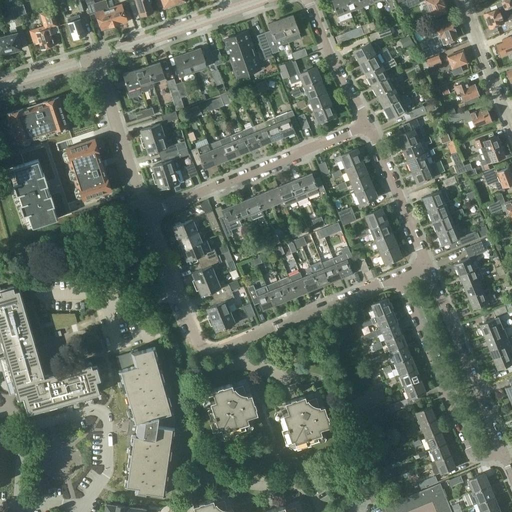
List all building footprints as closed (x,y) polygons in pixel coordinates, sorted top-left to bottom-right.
[(77,0),(80,11),(86,9),(83,0),(77,0)] [(114,25),(106,1),(105,0),(101,0),(96,2),(95,0),(85,0),(88,8),(87,8),(89,15),(95,13),(101,29),(114,25)] [(111,0),(108,0),(106,1),(114,25),(127,21),(121,3),(114,5),(111,0)] [(134,0),(140,16),(152,12),(149,2),(150,1),(149,0),(134,0)] [(174,5),(172,0),(161,0),(164,8),(174,5)] [(349,11),(344,0),(331,0),(338,16),(349,11)] [(358,0),(344,0),(349,11),(361,7),(358,0)] [(372,0),(373,2),(378,0),(386,0),(391,11),(398,9),(395,0),(372,0)] [(445,5),(442,0),(425,0),(427,4),(421,6),(424,13),(429,11),(430,11),(432,17),(447,11),(445,5)] [(497,8),(484,13),(487,20),(486,22),(487,25),(489,26),(490,27),(503,22),(500,16),(506,13),(505,9),(511,6),(511,0),(505,0),(501,2),(503,7),(497,9),(497,8)] [(16,22),(17,26),(23,25),(17,6),(11,8),(15,22),(16,22)] [(41,13),(45,25),(30,30),(34,44),(40,42),(42,48),(43,48),(45,49),(48,48),(49,46),(54,44),(51,34),(52,34),(50,28),(58,26),(53,9),(41,13)] [(66,18),(68,22),(67,22),(72,39),(85,34),(82,27),(83,26),(81,18),(80,18),(78,14),(66,18)] [(301,37),(292,14),(280,19),(288,42),(301,37)] [(268,23),(270,30),(265,32),(270,46),(272,53),(279,50),(277,46),(288,42),(280,19),(268,23)] [(448,41),(447,38),(455,35),(454,32),(455,31),(453,26),(454,25),(453,22),(451,21),(436,27),(439,35),(427,40),(432,53),(430,54),(431,57),(444,52),(441,44),(448,41)] [(10,26),(11,33),(5,35),(9,52),(22,49),(17,28),(16,29),(16,27),(17,26),(16,22),(15,22),(10,23),(11,26),(10,26)] [(360,26),(360,27),(355,29),(358,36),(363,34),(371,31),(370,30),(368,24),(368,23),(360,26)] [(391,27),(367,35),(369,42),(371,40),(372,41),(373,41),(379,38),(395,32),(393,26),(391,27)] [(358,36),(355,29),(344,33),(347,40),(358,36)] [(235,35),(248,73),(259,69),(257,61),(255,62),(250,48),(252,48),(246,31),(235,35)] [(270,46),(265,32),(256,35),(261,49),(262,49),(265,59),(273,57),(269,47),(270,46)] [(0,54),(9,52),(5,35),(0,36),(0,54)] [(235,35),(223,39),(237,77),(248,73),(235,35)] [(503,42),(496,45),(497,47),(497,48),(498,52),(499,52),(500,55),(511,49),(511,35),(502,39),(503,42)] [(401,40),(404,47),(411,43),(407,36),(401,40)] [(373,41),(372,41),(371,40),(369,42),(352,51),(359,62),(381,50),(378,45),(376,44),(375,45),(373,41)] [(200,47),(186,52),(192,71),(207,66),(200,47)] [(215,66),(223,63),(218,48),(210,51),(215,66)] [(295,59),(307,55),(304,48),(292,53),(295,59)] [(381,50),(359,62),(365,73),(387,61),(381,50)] [(447,56),(454,74),(462,71),(459,65),(467,62),(466,61),(467,59),(466,56),(465,56),(462,50),(447,56)] [(192,71),(186,52),(173,57),(180,76),(192,71)] [(428,66),(441,61),(438,55),(425,60),(428,66)] [(387,61),(365,73),(371,84),(386,76),(383,71),(396,64),(393,58),(392,58),(387,61)] [(297,66),(295,59),(277,66),(280,72),(297,66)] [(159,62),(146,66),(152,82),(164,79),(159,62)] [(152,82),(146,66),(134,70),(141,92),(141,91),(142,91),(144,92),(148,91),(148,89),(153,87),(152,82)] [(297,66),(280,72),(282,79),(291,75),(294,81),(301,79),(304,86),(320,79),(315,66),(300,72),(297,66)] [(217,69),(210,72),(216,86),(223,83),(217,69)] [(134,70),(122,73),(129,96),(140,93),(140,94),(140,93),(140,92),(141,92),(134,70)] [(386,76),(371,84),(377,95),(392,87),(397,84),(391,73),(386,76)] [(181,97),(176,84),(174,78),(167,81),(177,111),(184,108),(181,97)] [(325,91),(320,79),(304,86),(309,98),(325,91)] [(176,84),(181,97),(188,95),(183,81),(176,84)] [(458,93),(460,92),(465,105),(479,99),(477,95),(478,94),(477,93),(478,92),(479,90),(478,87),(476,86),(475,86),(474,85),(468,87),(466,81),(455,86),(458,93)] [(392,87),(377,95),(383,107),(398,98),(392,87)] [(291,91),(293,96),(301,93),(299,88),(291,91)] [(330,103),(325,91),(309,98),(313,110),(330,103)] [(383,107),(389,118),(405,110),(403,106),(411,101),(408,96),(407,96),(406,94),(398,98),(383,107)] [(106,175),(99,154),(100,154),(95,140),(96,139),(93,131),(72,138),(59,97),(43,102),(23,109),(23,108),(7,114),(24,164),(4,171),(23,230),(72,214),(69,204),(111,190),(106,174),(106,175)] [(296,103),(298,108),(306,105),(303,100),(296,103)] [(330,103),(313,110),(319,122),(335,115),(330,103)] [(193,107),(196,115),(202,113),(198,105),(193,107)] [(426,111),(424,106),(423,105),(411,111),(414,117),(426,111)] [(145,109),(148,117),(154,115),(151,107),(145,109)] [(475,127),(490,121),(490,119),(491,119),(489,113),(488,114),(485,108),(476,112),(475,111),(469,114),(467,109),(447,117),(450,123),(464,118),(466,122),(472,119),(475,127)] [(148,117),(145,109),(135,113),(137,120),(148,117)] [(292,110),(275,117),(283,137),(294,132),(292,127),(298,124),(292,110)] [(175,111),(160,116),(163,124),(177,119),(175,111)] [(303,114),(297,116),(302,129),(308,126),(303,114)] [(283,137),(275,117),(263,122),(271,141),(283,137)] [(397,136),(402,148),(418,141),(423,138),(421,139),(422,137),(422,136),(421,134),(420,131),(419,130),(418,129),(417,128),(418,127),(415,119),(399,126),(402,133),(397,136)] [(271,141),(263,122),(252,126),(260,146),(271,141)] [(144,142),(163,136),(159,124),(140,130),(144,142)] [(252,126),(241,131),(249,150),(260,146),(252,126)] [(241,131),(230,135),(238,155),(249,150),(241,131)] [(439,136),(442,143),(450,140),(447,133),(439,136)] [(238,155),(230,135),(219,140),(227,159),(238,155)] [(482,153),(500,146),(500,144),(501,143),(499,139),(498,139),(496,135),(484,140),(482,137),(475,140),(477,144),(480,154),(482,153)] [(163,136),(144,142),(148,154),(161,150),(163,156),(178,151),(176,144),(172,145),(171,140),(165,142),(163,136)] [(219,140),(208,144),(216,164),(227,159),(219,140)] [(407,159),(423,152),(418,141),(402,148),(407,159)] [(208,144),(208,143),(191,150),(197,165),(202,162),(205,168),(216,164),(208,144)] [(454,143),(448,145),(451,154),(457,151),(454,143)] [(500,146),(482,153),(483,154),(480,155),(482,159),(484,158),(486,162),(482,164),(475,167),(476,169),(477,172),(482,170),(483,169),(492,166),(490,161),(504,156),(502,152),(503,151),(502,147),(500,147),(500,146)] [(362,160),(357,148),(334,158),(336,162),(342,160),(345,167),(362,160)] [(428,164),(425,158),(432,156),(429,150),(423,152),(407,159),(412,171),(428,164)] [(178,151),(163,156),(165,162),(152,166),(156,178),(175,172),(171,161),(180,158),(178,151)] [(458,174),(466,170),(458,152),(451,155),(455,164),(453,165),(458,174)] [(367,173),(362,160),(345,167),(350,180),(367,173)] [(324,161),(318,164),(323,176),(329,174),(324,161)] [(417,183),(432,176),(433,179),(441,175),(435,161),(428,164),(412,171),(417,183)] [(193,164),(186,167),(190,178),(198,175),(193,164)] [(493,168),(482,172),(487,185),(495,182),(498,190),(504,188),(503,187),(511,183),(511,174),(509,166),(497,171),(495,167),(493,168)] [(472,169),(467,171),(467,172),(469,177),(477,174),(477,173),(476,173),(475,168),(472,169)] [(332,173),(334,178),(342,175),(340,169),(332,173)] [(180,171),(175,172),(156,178),(160,190),(179,184),(183,182),(180,171)] [(308,174),(300,178),(308,197),(324,190),(319,177),(314,179),(311,173),(310,173),(308,174)] [(367,173),(350,180),(355,191),(372,184),(367,173)] [(456,183),(454,176),(442,181),(445,187),(456,183)] [(289,182),(296,201),(308,197),(300,178),(299,178),(289,182)] [(337,185),(339,190),(347,187),(345,181),(337,185)] [(277,187),(283,200),(285,206),(296,201),(289,182),(288,182),(277,187)] [(377,196),(372,184),(355,191),(360,203),(377,196)] [(272,205),(283,200),(277,187),(266,191),(272,205)] [(428,209),(444,203),(439,190),(422,197),(428,209)] [(477,200),(473,190),(466,193),(470,203),(477,200)] [(261,209),(272,205),(266,191),(255,196),(261,209)] [(499,193),(491,196),(494,202),(503,198),(501,192),(499,193)] [(250,214),(252,219),(263,215),(261,209),(255,196),(244,200),(250,214)] [(494,202),(488,204),(490,211),(491,213),(498,210),(502,208),(502,209),(503,211),(505,210),(507,216),(510,215),(510,216),(511,215),(511,217),(511,200),(511,201),(510,200),(505,202),(503,198),(494,202)] [(239,218),(250,214),(244,200),(233,205),(239,218)] [(449,214),(454,212),(452,207),(454,206),(451,200),(444,203),(428,209),(432,221),(449,214)] [(239,218),(233,205),(223,209),(222,209),(224,215),(218,217),(226,237),(233,234),(231,230),(241,225),(239,218)] [(340,219),(354,213),(351,207),(338,212),(340,219)] [(369,227),(386,220),(381,208),(364,215),(369,227)] [(208,221),(215,218),(212,210),(205,213),(208,221)] [(354,213),(340,219),(343,225),(356,219),(354,213)] [(449,214),(432,221),(437,232),(445,229),(453,226),(449,214)] [(215,218),(208,221),(211,228),(218,225),(215,218)] [(178,238),(197,231),(192,219),(173,226),(178,238)] [(369,227),(357,232),(359,237),(359,238),(372,232),(374,239),(391,232),(386,220),(369,227)] [(333,224),(337,232),(341,230),(338,222),(333,224)] [(478,229),(477,231),(465,236),(468,242),(489,233),(485,225),(478,229)] [(453,226),(445,229),(437,232),(442,244),(458,238),(453,226)] [(505,240),(511,237),(510,236),(511,235),(511,229),(508,231),(508,230),(502,233),(505,240)] [(201,242),(197,231),(178,238),(183,249),(201,242)] [(374,239),(369,241),(374,253),(379,251),(396,244),(391,232),(374,239)] [(201,242),(183,249),(187,261),(200,255),(203,262),(217,256),(214,249),(211,250),(207,240),(201,242)] [(465,248),(468,257),(454,263),(459,275),(473,269),(471,262),(477,260),(475,255),(485,251),(481,241),(465,248)] [(291,252),(296,250),(293,242),(288,244),(291,252)] [(402,256),(396,244),(379,251),(385,263),(402,256)] [(333,258),(341,277),(341,278),(351,274),(352,273),(349,267),(355,264),(348,247),(341,249),(343,254),(333,258)] [(217,256),(203,262),(205,267),(192,273),(197,284),(216,277),(213,270),(219,268),(217,263),(220,262),(217,256)] [(363,257),(357,260),(362,272),(369,270),(363,257)] [(341,277),(333,258),(327,261),(329,266),(324,268),(330,282),(341,278),(341,277)] [(319,287),(313,272),(311,267),(305,269),(308,274),(301,277),(307,291),(319,287)] [(478,267),(473,269),(459,275),(463,286),(478,280),(483,278),(478,267)] [(330,282),(324,268),(316,271),(316,270),(313,272),(319,287),(330,282)] [(296,296),(307,291),(301,277),(299,272),(288,276),(296,296)] [(296,296),(288,276),(277,281),(285,300),(295,297),(296,296)] [(216,277),(197,284),(202,295),(214,290),(217,297),(232,291),(229,284),(225,285),(223,280),(218,282),(216,277)] [(229,283),(232,290),(240,287),(237,280),(229,283)] [(478,280),(463,286),(468,297),(482,291),(478,280)] [(285,300),(277,281),(266,285),(274,305),(284,301),(285,300)] [(14,384),(15,389),(16,390),(16,391),(17,396),(18,398),(19,398),(22,397),(23,397),(28,413),(36,411),(57,405),(100,392),(96,380),(101,378),(97,365),(92,366),(91,361),(45,375),(20,288),(15,290),(14,285),(0,289),(0,287),(0,335),(5,354),(14,384)] [(253,285),(247,287),(254,305),(260,302),(263,310),(274,305),(266,286),(255,290),(253,285)] [(488,288),(482,291),(468,297),(473,308),(487,302),(484,296),(490,294),(488,288)] [(232,291),(217,297),(220,303),(207,308),(212,320),(230,312),(228,306),(233,304),(231,298),(234,297),(232,291)] [(376,316),(392,310),(387,298),(371,304),(376,316)] [(251,303),(243,307),(248,318),(256,315),(251,303)] [(492,310),(495,316),(511,310),(508,304),(505,305),(492,310)] [(365,320),(360,309),(354,312),(359,323),(363,321),(365,320)] [(359,323),(361,328),(378,322),(381,328),(396,322),(392,310),(376,316),(370,318),(365,320),(363,321),(359,323)] [(230,312),(212,320),(216,331),(235,323),(230,312)] [(484,335),(503,327),(499,317),(494,319),(494,318),(479,324),(484,335)] [(381,328),(364,334),(366,340),(383,333),(386,340),(401,334),(396,322),(381,328)] [(508,339),(503,327),(484,335),(488,347),(508,339)] [(406,345),(401,334),(386,340),(390,351),(406,345)] [(511,349),(508,339),(488,347),(493,358),(508,352),(508,351),(511,349)] [(406,345),(390,351),(395,363),(410,357),(406,345)] [(131,352),(116,356),(120,369),(119,370),(122,380),(124,380),(127,390),(125,390),(129,405),(131,404),(134,414),(131,415),(133,421),(134,422),(131,422),(129,434),(132,434),(132,435),(131,442),(133,442),(132,452),(129,452),(127,467),(130,467),(128,477),(126,477),(125,485),(136,486),(135,492),(146,494),(146,491),(165,494),(167,483),(164,482),(164,478),(167,478),(168,470),(166,470),(167,460),(170,460),(172,445),(169,445),(171,435),(173,435),(175,427),(174,427),(175,419),(173,411),(173,410),(171,411),(169,406),(172,405),(168,391),(165,392),(162,382),(165,381),(161,367),(158,368),(155,358),(158,357),(155,346),(146,349),(143,350),(143,349),(138,351),(137,349),(131,350),(131,352)] [(511,356),(510,357),(508,352),(493,358),(497,369),(511,363),(511,364),(511,356)] [(378,356),(380,361),(387,358),(385,353),(378,356)] [(410,357),(395,363),(400,375),(415,368),(410,357)] [(383,367),(385,373),(392,370),(390,365),(383,367)] [(420,380),(415,368),(400,375),(404,386),(420,380)] [(404,386),(409,397),(409,398),(425,392),(420,380),(404,386)] [(241,391),(240,391),(242,387),(241,386),(236,388),(235,387),(234,387),(232,383),(212,390),(216,400),(210,402),(211,404),(209,407),(207,408),(210,416),(208,417),(213,430),(221,428),(224,436),(238,432),(237,430),(246,427),(245,425),(247,422),(249,421),(247,416),(258,413),(252,393),(248,395),(247,393),(246,393),(245,393),(243,392),(242,392),(241,391)] [(314,404),(313,403),(315,400),(314,398),(309,400),(308,399),(307,400),(305,396),(285,402),(289,412),(284,414),(284,416),(283,419),(281,420),(283,428),(282,429),(286,443),(294,440),(297,449),(311,444),(311,442),(319,440),(318,438),(320,435),(322,434),(321,429),(331,426),(325,406),(321,407),(320,406),(320,405),(319,405),(318,405),(316,405),(315,404),(314,404)] [(407,398),(390,405),(392,412),(410,404),(407,398)] [(392,412),(390,405),(388,400),(381,403),(386,415),(392,412)] [(386,415),(381,403),(375,406),(379,418),(386,415)] [(420,424),(436,418),(430,405),(415,412),(420,424)] [(379,418),(375,406),(368,409),(373,420),(379,418)] [(407,407),(396,411),(399,417),(410,413),(407,407)] [(373,420),(368,409),(362,411),(366,423),(373,420)] [(362,411),(355,414),(360,426),(366,423),(362,411)] [(360,426),(355,414),(349,417),(354,428),(360,426)] [(441,430),(436,418),(420,424),(425,437),(441,430)] [(445,442),(441,430),(425,437),(430,449),(445,442)] [(445,442),(430,449),(435,461),(450,455),(445,442)] [(418,453),(419,457),(420,457),(420,458),(427,456),(425,450),(418,453)] [(455,467),(450,455),(435,461),(440,473),(455,467)] [(368,460),(373,472),(379,470),(375,457),(368,460)] [(387,478),(384,471),(383,469),(380,470),(373,472),(376,482),(387,478)] [(488,485),(483,473),(468,480),(473,491),(473,492),(488,485)] [(438,482),(435,476),(435,475),(423,481),(419,483),(421,489),(438,482)] [(460,475),(449,480),(451,487),(463,482),(460,475)] [(439,483),(418,491),(423,503),(432,500),(444,495),(439,483)] [(493,496),(488,485),(473,492),(473,491),(468,493),(473,505),(477,503),(493,496)] [(367,489),(372,502),(380,499),(375,486),(367,489)] [(423,503),(418,491),(410,495),(415,507),(423,503)] [(415,507),(410,495),(403,498),(408,510),(415,507)] [(447,502),(444,495),(432,500),(435,507),(447,502)] [(487,511),(498,508),(493,496),(477,503),(481,511),(487,511)] [(222,506),(220,506),(222,502),(222,501),(217,502),(216,501),(214,502),(213,498),(193,504),(195,511),(233,511),(232,508),(228,509),(228,508),(226,508),(225,507),(223,507),(222,506)] [(403,498),(395,501),(399,511),(402,511),(408,510),(403,498)] [(399,511),(395,501),(384,506),(386,511),(399,511)] [(444,511),(450,510),(447,502),(435,507),(437,511),(444,511)] [(453,511),(461,508),(458,502),(451,505),(453,511)] [(105,511),(104,511),(103,511),(145,511),(146,509),(123,506),(124,505),(116,504),(116,505),(106,503),(105,511)]
